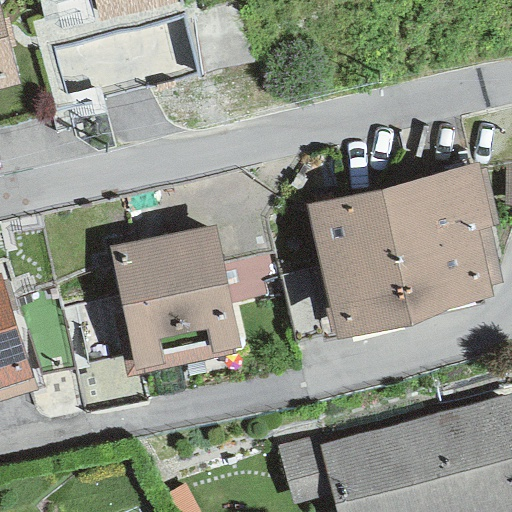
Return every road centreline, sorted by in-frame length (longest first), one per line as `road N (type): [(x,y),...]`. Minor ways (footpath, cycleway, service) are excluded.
road 1 (residential): [(511,269),(496,323),(190,428),(0,469)]
road 2 (unclassified): [(511,11),(410,22),(0,135)]
